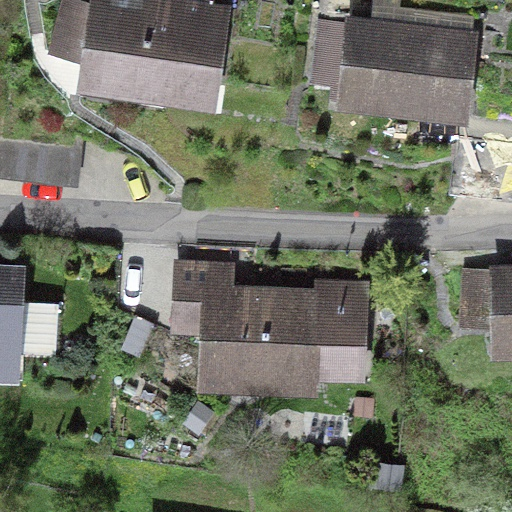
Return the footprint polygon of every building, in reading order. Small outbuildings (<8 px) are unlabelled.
[(169,84),(168,94),(211,101),(224,11),(152,0),(147,0),(145,14),(97,7),(76,0),(67,0),(59,32),(93,38),(86,81),(126,87),(127,77),(169,84)] [(469,37),(320,20),(314,79),(346,83),(344,99),(416,107),(417,97),(462,102),(469,37)] [(75,129),(0,119),(0,174),(68,183),(75,129)] [(511,142),(458,136),(452,191),(511,197),(511,142)] [(264,365),(264,379),(309,381),(310,366),(363,369),(367,297),(230,292),(231,262),(179,260),(179,324),(211,325),(209,363),(264,365)] [(0,269),(0,350),(13,351),(17,271),(0,269)] [(511,269),(468,270),(465,304),(498,303),(499,347),(511,346),(511,269)]
